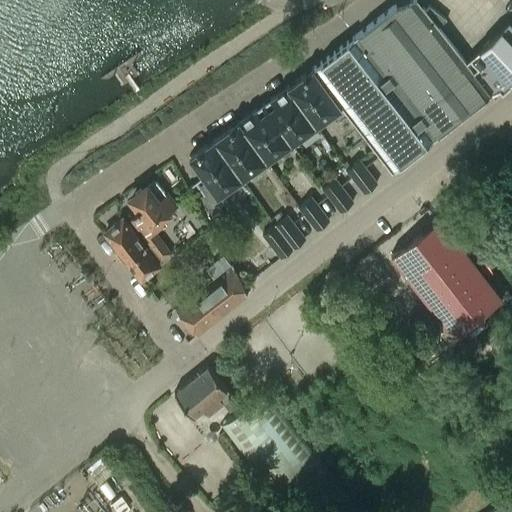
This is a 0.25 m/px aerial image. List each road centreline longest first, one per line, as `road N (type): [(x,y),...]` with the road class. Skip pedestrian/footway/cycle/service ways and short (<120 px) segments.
road 1 (residential): [(183,357),(511,102)]
road 2 (residential): [(66,208),(376,0)]
road 3 (residential): [(0,503),(183,357)]
road 4 (residential): [(183,357),(66,208)]
